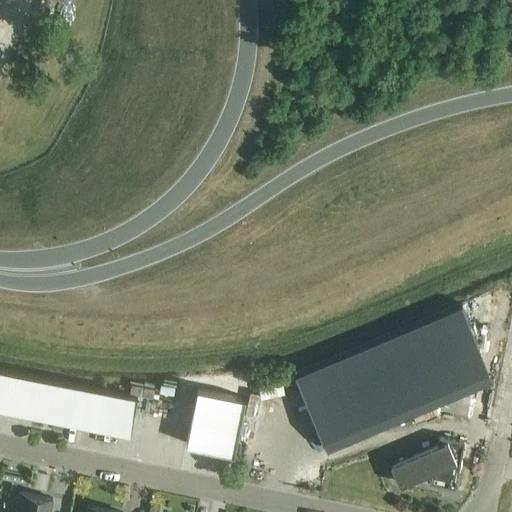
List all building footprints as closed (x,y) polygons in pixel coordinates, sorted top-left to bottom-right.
[(462,302),(294,372),(325,447),(437,400),(422,363),(477,340),(462,302)] [(0,406),(130,432),(137,395),(0,367),(0,406)] [(186,443),(233,452),(244,398),(197,388),(186,443)] [(455,487),(464,441),(439,436),(437,444),(391,464),(400,484),(432,471),(430,482),(455,487)] [(50,511),(53,499),(20,492),(16,509),(19,510),(18,511),(50,511)]
